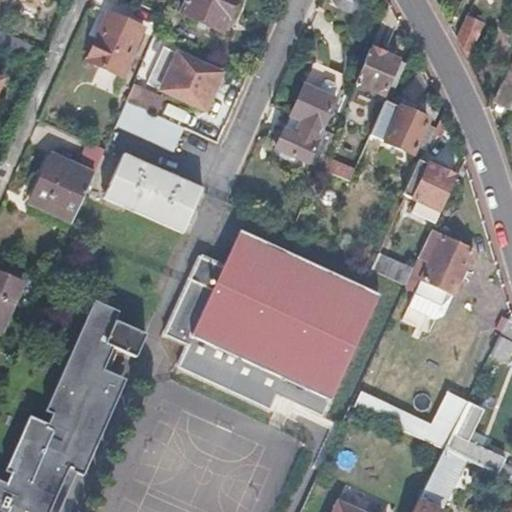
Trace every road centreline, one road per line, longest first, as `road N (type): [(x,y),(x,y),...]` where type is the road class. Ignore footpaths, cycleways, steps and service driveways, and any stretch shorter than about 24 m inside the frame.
road 1 (residential): [(511,240),(473,121),(410,0)]
road 2 (residential): [(301,0),(214,195)]
